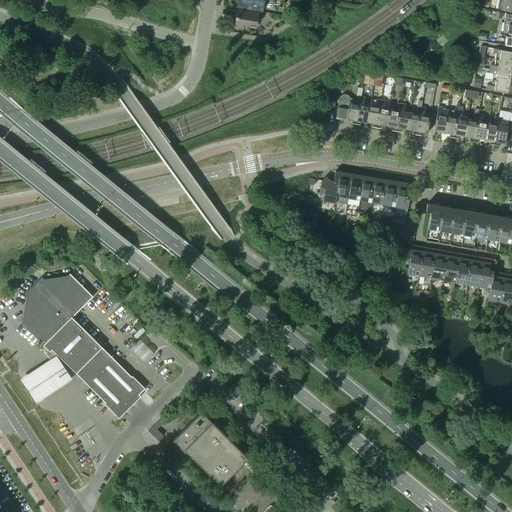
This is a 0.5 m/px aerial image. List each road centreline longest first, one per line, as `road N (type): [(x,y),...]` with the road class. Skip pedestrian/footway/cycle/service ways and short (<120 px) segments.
road 1 (primary): [(501,511),(0,102)]
road 2 (primary): [(0,149),(443,511)]
road 3 (tertiary): [(326,156),(240,167),(0,222)]
road 4 (residential): [(511,162),(332,125),(326,156)]
road 5 (unclassified): [(0,140),(133,114),(168,102),(194,78)]
road 6 (residential): [(511,267),(500,257),(420,244),(418,197)]
